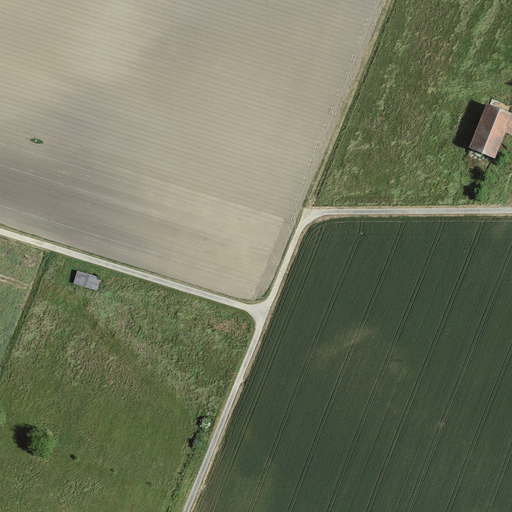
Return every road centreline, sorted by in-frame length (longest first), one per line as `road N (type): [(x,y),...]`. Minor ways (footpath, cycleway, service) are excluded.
road 1 (track): [(511,209),(311,212),(294,232),(182,511)]
road 2 (track): [(0,232),(262,314)]
